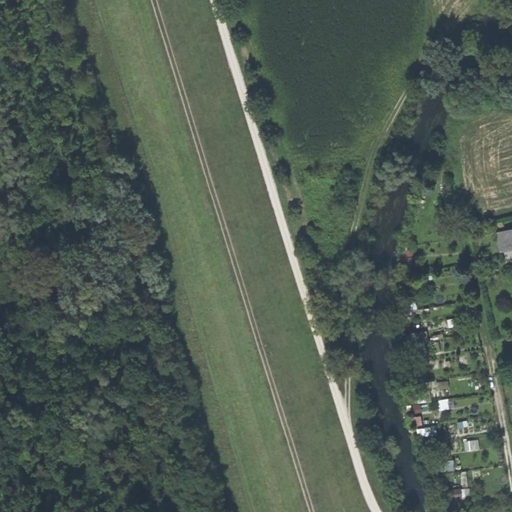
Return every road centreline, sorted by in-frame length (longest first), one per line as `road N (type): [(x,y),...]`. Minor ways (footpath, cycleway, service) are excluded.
road 1 (track): [(378,511),(213,0)]
road 2 (track): [(153,0),(312,511)]
road 3 (track): [(347,424),(356,219),(377,148),(432,41),(428,0)]
road 4 (track): [(511,474),(482,322)]
